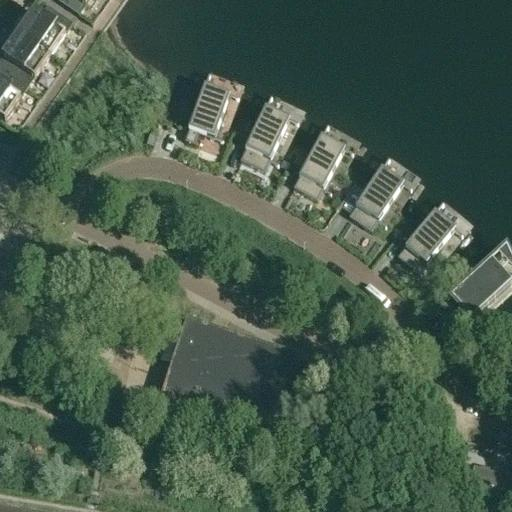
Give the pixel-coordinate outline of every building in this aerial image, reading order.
[(51,0),(79,19),(92,0),(51,0)] [(21,21),(13,34),(50,60),(73,28),(52,14),(45,23),(32,14),(25,24),(21,21)] [(6,62),(0,71),(0,72),(28,92),(50,60),(13,34),(4,46),(8,48),(1,59),(6,62)] [(201,137),(215,142),(233,92),(206,82),(213,63),(213,64),(213,63),(212,62),(180,152),(181,152),(181,151),(188,132),(201,137)] [(0,121),(5,125),(28,92),(0,72),(0,121)] [(265,146),(278,152),(301,104),(275,92),(283,74),(284,73),(283,72),(242,158),(243,159),(243,158),(252,140),(265,146)] [(325,173),(337,181),(364,135),(339,120),(350,103),(350,102),(350,101),(300,183),(301,184),(302,183),(312,166),(325,173)] [(195,148),(199,137),(191,134),(186,145),(195,148)] [(148,142),(146,147),(153,150),(157,140),(149,137),(148,142)] [(373,218),(384,227),(416,184),(393,167),(404,151),(405,151),(405,150),(404,149),(348,226),(349,227),(349,226),(349,225),(361,209),(373,218)] [(417,266),(428,275),(463,236),(441,216),(455,201),(455,202),(456,201),(455,200),(391,271),(392,272),(393,271),(392,271),(406,256),(417,266)] [(491,265),(456,298),(451,302),(472,324),(511,288),(491,265)] [(267,449),(297,360),(298,358),(187,321),(157,412),(267,449)] [(473,472),(469,485),(511,496),(511,472),(498,469),(495,477),(473,472)] [(472,499),(488,504),(490,497),(474,492),(472,499)]
